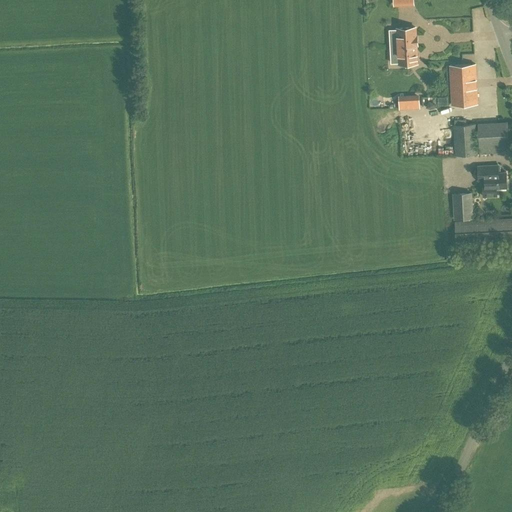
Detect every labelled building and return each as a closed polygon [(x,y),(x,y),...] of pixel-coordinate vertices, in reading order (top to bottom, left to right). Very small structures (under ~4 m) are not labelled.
[(395,11),(393,17),(402,20),(404,14),(395,11)] [(432,29),(434,59),(458,57),(457,55),(479,54),(478,30),(472,31),(472,21),(445,22),(445,17),(439,17),(440,29),(432,29)] [(389,29),(391,63),(398,63),(398,64),(419,63),(417,26),(396,27),(396,29),(389,29)] [(460,64),(449,64),(452,105),(478,103),(476,63),(460,64)] [(400,109),(413,108),(412,96),(399,96),(400,109)] [(479,154),(509,152),(507,119),(478,121),(479,154)] [(455,155),(478,153),(476,124),(453,125),(455,155)] [(490,172),(490,164),(478,165),(479,178),(485,177),(486,188),(483,188),(484,196),(497,196),(496,188),(507,187),(506,171),(490,172)] [(454,219),(474,218),(472,191),(452,192),(454,219)] [(482,216),(485,213),(485,210),(479,206),(477,206),(474,209),(474,212),(479,216),(482,216)] [(456,245),(511,241),(511,218),(455,222),(456,245)]
